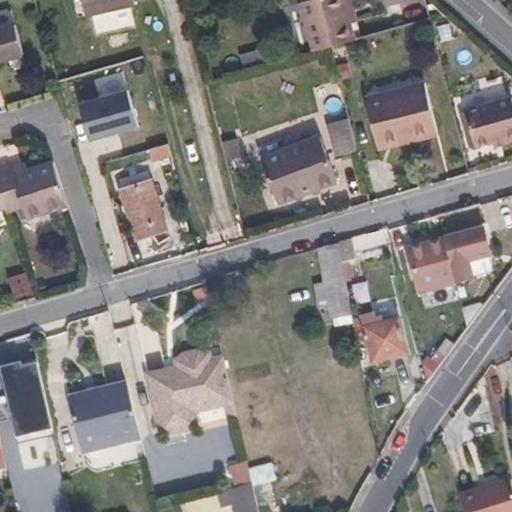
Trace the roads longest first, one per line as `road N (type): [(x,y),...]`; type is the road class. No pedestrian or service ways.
road 1 (residential): [(0,330),(511,180)]
road 2 (tertiary): [(368,511),(511,301)]
